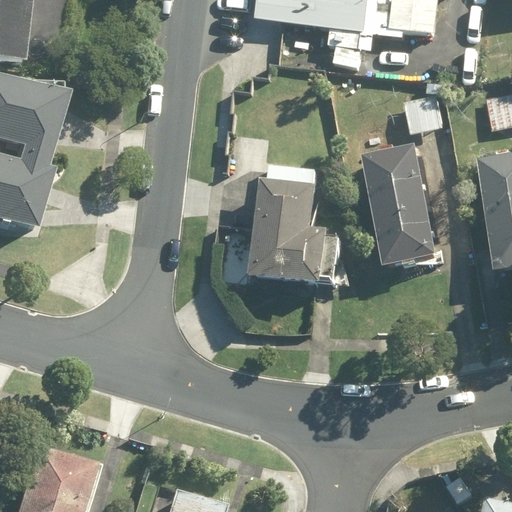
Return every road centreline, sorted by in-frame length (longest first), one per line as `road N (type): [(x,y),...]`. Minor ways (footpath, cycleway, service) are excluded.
road 1 (residential): [(185,0),(138,372)]
road 2 (residential): [(138,372),(350,435)]
road 3 (residential): [(350,435),(511,396)]
road 4 (residential): [(0,331),(138,372)]
